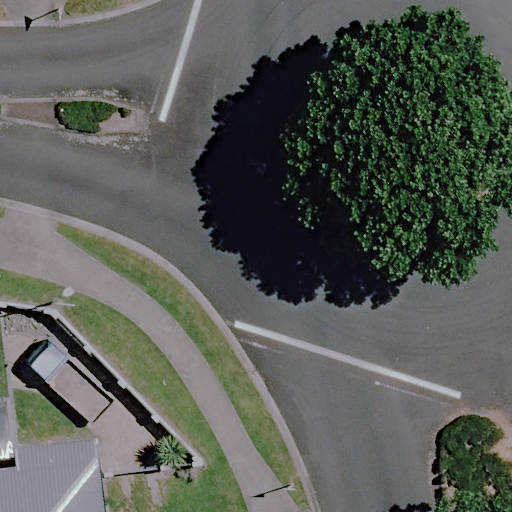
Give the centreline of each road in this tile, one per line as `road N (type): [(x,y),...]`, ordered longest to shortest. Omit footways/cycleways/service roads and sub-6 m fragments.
road 1 (residential): [(0,104),(229,134)]
road 2 (tertiary): [(335,318),(288,287),(253,243),(233,191),(229,134)]
road 3 (tertiary): [(372,511),(335,318)]
road 4 (tertiary): [(511,304),(463,328),(398,334),(335,318)]
road 5 (tertiary): [(229,134),(243,80),(274,31),(312,0)]
